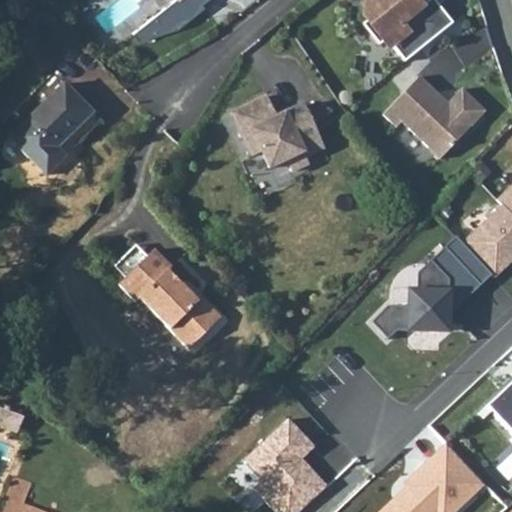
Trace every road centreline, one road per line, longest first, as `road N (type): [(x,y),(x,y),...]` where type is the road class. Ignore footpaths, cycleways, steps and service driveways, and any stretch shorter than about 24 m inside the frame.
road 1 (residential): [(357,405),(395,444),(511,330)]
road 2 (residential): [(290,0),(176,96)]
